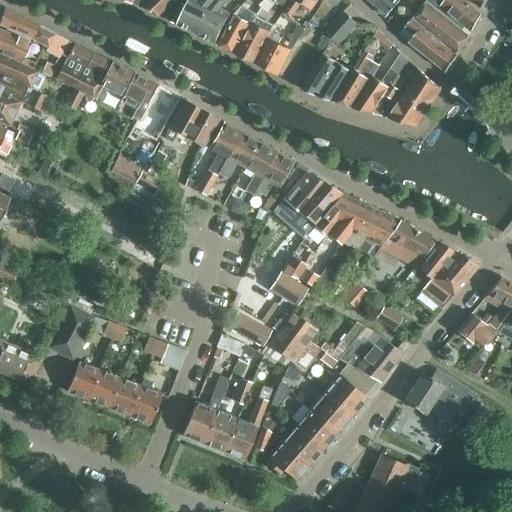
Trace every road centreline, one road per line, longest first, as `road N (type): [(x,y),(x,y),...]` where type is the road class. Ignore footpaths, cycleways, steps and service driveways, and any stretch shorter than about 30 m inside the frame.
road 1 (residential): [(499,258),(17,0)]
road 2 (residential): [(102,0),(310,104),(382,129),(420,137),(452,91)]
road 3 (residential): [(499,258),(303,501),(284,511)]
road 4 (residential): [(144,481),(202,345),(191,320),(222,241)]
road 5 (residential): [(144,481),(0,418)]
road 6 (residential): [(452,91),(355,0)]
